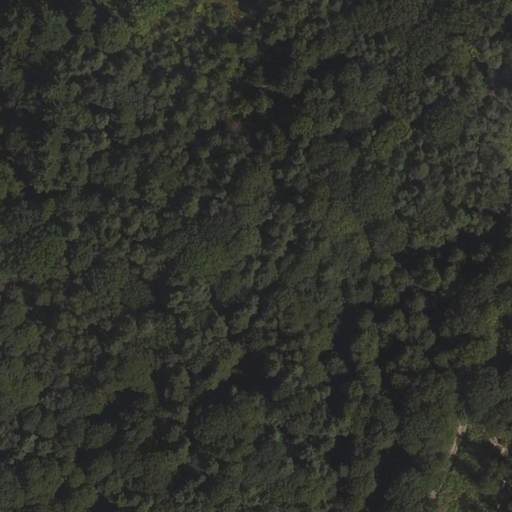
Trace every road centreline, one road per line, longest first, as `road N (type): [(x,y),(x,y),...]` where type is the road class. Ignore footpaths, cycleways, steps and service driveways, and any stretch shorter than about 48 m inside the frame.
road 1 (track): [(428,407),(0,209)]
road 2 (track): [(511,112),(395,511)]
